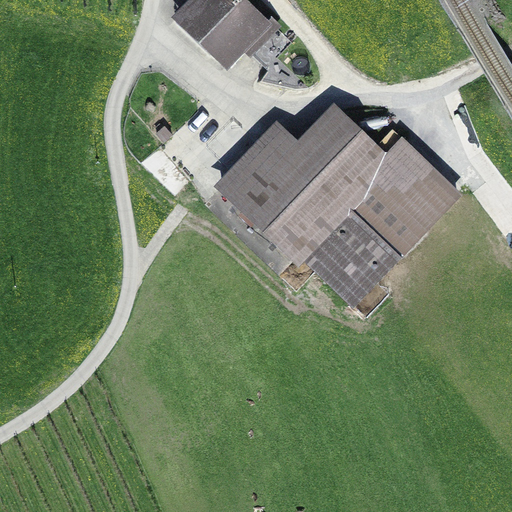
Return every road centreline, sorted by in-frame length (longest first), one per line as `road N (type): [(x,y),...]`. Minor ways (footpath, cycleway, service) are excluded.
road 1 (unclassified): [(0,437),(67,390),(122,315),(132,245),(113,122),(152,35),(158,0)]
road 2 (track): [(511,55),(436,98),(248,110),(152,35)]
